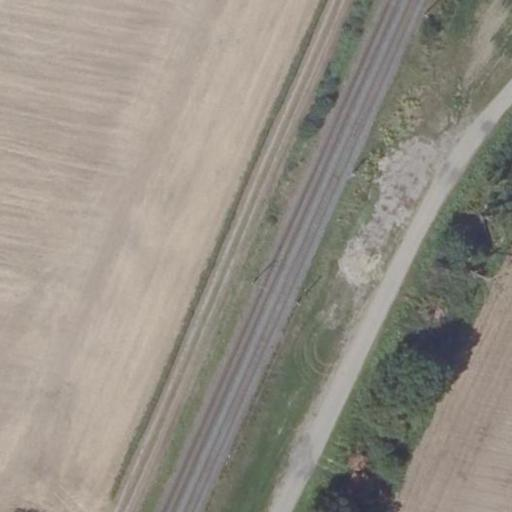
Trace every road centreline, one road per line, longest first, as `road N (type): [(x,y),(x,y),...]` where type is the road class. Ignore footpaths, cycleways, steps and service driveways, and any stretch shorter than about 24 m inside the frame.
road 1 (track): [(119,511),(340,0)]
road 2 (track): [(280,511),(443,188),(511,95)]
